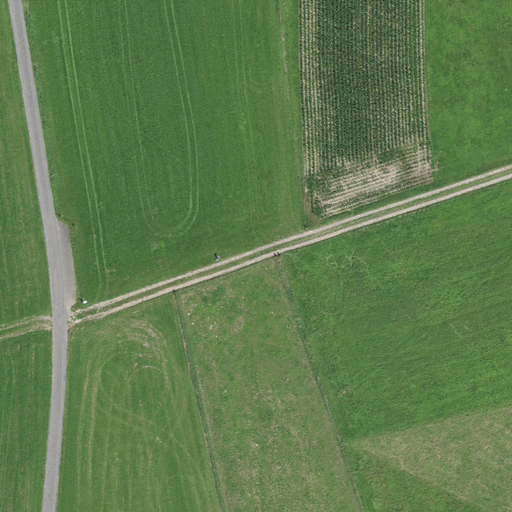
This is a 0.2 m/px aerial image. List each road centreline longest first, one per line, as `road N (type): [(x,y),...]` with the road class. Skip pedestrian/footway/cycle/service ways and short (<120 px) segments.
road 1 (track): [(0,336),(511,177)]
road 2 (unclassified): [(48,511),(66,317),(14,0)]
